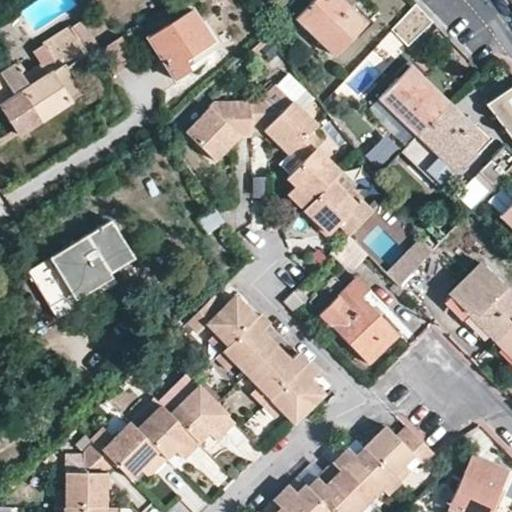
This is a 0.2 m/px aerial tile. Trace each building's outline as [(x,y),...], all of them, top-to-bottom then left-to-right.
[(364,22),(340,0),(311,0),(295,17),(334,54),(364,22)] [(212,40),(191,6),(147,36),(174,78),(189,69),(182,59),(212,40)] [(90,55),(79,38),(87,33),(80,22),(44,45),(57,66),(30,85),(23,74),(16,63),(0,73),(0,104),(18,133),(19,132),(60,105),(62,108),(70,104),(68,100),(81,92),(67,70),(90,55)] [(87,33),(79,38),(90,55),(99,49),(89,32),(87,33)] [(57,66),(44,45),(33,53),(40,62),(23,74),(30,85),(57,66)] [(446,104),(448,102),(409,65),(378,98),(416,135),(446,104)] [(313,98),(287,72),(274,85),(300,111),(313,98)] [(511,84),(484,104),(511,142),(511,84)] [(262,129),(286,154),(290,150),(311,129),(314,125),(300,111),(274,85),(261,98),(250,97),(250,102),(251,128),(262,129)] [(405,146),(416,135),(378,98),(367,109),(405,146)] [(448,102),(446,104),(457,114),(459,112),(449,101),(448,102)] [(237,134),(251,135),(251,128),(250,102),(213,102),(184,132),(212,159),(237,134)] [(457,114),(446,104),(416,135),(405,146),(401,150),(439,187),(486,138),(459,112),(457,114)] [(338,171),(315,148),(322,140),(311,129),(290,150),(302,161),(286,177),(294,185),(287,192),(303,207),(330,179),(338,171)] [(381,167),(399,150),(387,136),(368,153),(381,167)] [(511,165),(511,156),(500,146),(489,158),(504,173),(511,165)] [(504,173),(489,158),(477,170),(493,185),(504,173)] [(353,186),(338,171),(330,179),(354,204),(358,200),(348,191),(353,186)] [(337,223),(347,232),(368,211),(358,200),(354,204),(330,179),(303,207),(328,232),(337,223)] [(511,200),(499,214),(511,225),(511,200)] [(223,220),(212,204),(194,216),(205,232),(223,220)] [(132,256),(109,218),(25,269),(48,306),(71,292),(78,303),(115,279),(109,270),(132,256)] [(356,244),(345,233),(330,249),(349,268),(365,252),(356,244)] [(419,239),(411,248),(422,259),(431,250),(419,239)] [(411,248),(386,274),(397,285),(422,259),(411,248)] [(472,309),(497,334),(511,319),(511,291),(482,261),(449,293),(468,313),(472,309)] [(370,287),(358,275),(355,278),(358,280),(322,315),(368,361),(398,332),(361,296),(370,287)] [(192,303),(173,284),(154,303),(172,321),(192,303)] [(304,294),(295,284),(281,299),(290,308),(304,294)] [(208,296),(185,318),(197,330),(205,322),(213,329),(225,342),(227,343),(255,315),(246,305),(234,293),(219,308),(208,296)] [(269,322),(259,311),(255,315),(227,343),(222,348),(234,360),(246,373),(275,343),(262,330),(269,322)] [(511,319),(497,334),(511,350),(511,319)] [(225,342),(213,329),(204,338),(217,350),(225,342)] [(275,343),(246,373),(259,386),(270,397),(307,361),(296,350),(289,358),(275,343)] [(227,367),(234,360),(222,348),(215,355),(227,367)] [(307,361),(270,397),(280,408),(294,422),(323,393),(309,379),(317,371),(307,361)] [(198,384),(184,369),(155,397),(161,404),(169,412),(198,384)] [(233,421),(216,403),(198,384),(169,412),(197,441),(208,431),(215,423),(223,431),(233,421)] [(270,397),(259,386),(252,394),(262,404),(270,397)] [(129,421),(136,428),(161,404),(155,397),(154,397),(129,421)] [(270,397),(262,404),(273,415),(280,408),(270,397)] [(181,457),(197,441),(169,412),(161,404),(136,428),(166,458),(174,449),(181,457)] [(114,462),(129,478),(140,468),(147,461),(155,468),(166,458),(136,428),(129,421),(112,437),(101,449),(114,462)] [(215,439),(223,431),(215,423),(208,431),(215,439)] [(430,450),(407,427),(397,438),(382,423),(361,443),(390,473),(410,452),(419,461),(430,450)] [(106,430),(93,441),(101,449),(112,437),(106,430)] [(93,441),(86,433),(76,442),(83,450),(93,441)] [(65,489),(64,506),(104,507),(105,470),(114,462),(101,449),(93,441),(83,450),(83,471),(65,470),(65,489)] [(345,445),(330,460),(337,468),(366,497),(378,487),(391,474),(390,473),(361,443),(352,452),(345,445)] [(166,458),(173,466),(181,457),(174,449),(166,458)] [(83,471),(83,450),(66,450),(65,470),(83,471)] [(419,461),(410,452),(390,473),(391,474),(399,482),(419,461)] [(471,455),(444,511),(491,511),(501,489),(497,488),(505,470),(471,455)] [(147,476),(155,468),(147,461),(140,468),(147,476)] [(366,497),(337,468),(323,482),(316,475),(306,485),(333,511),(351,511),(353,510),(366,497)] [(332,511),(333,511),(306,485),(303,481),(295,490),(287,482),(283,486),(271,497),(279,505),(285,511),(332,511)] [(385,494),(378,487),(366,497),(374,505),(385,494)] [(64,506),(65,489),(55,489),(55,506),(64,506)]
